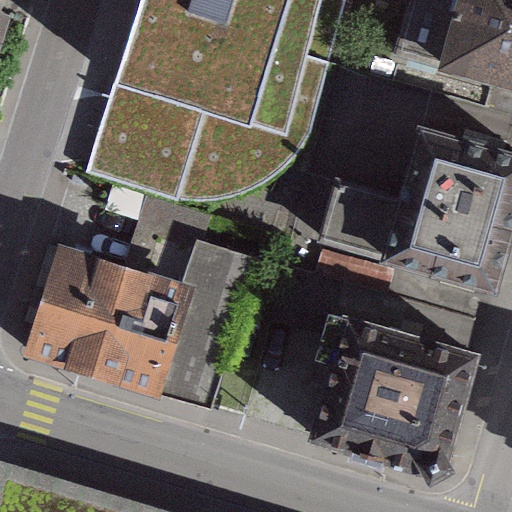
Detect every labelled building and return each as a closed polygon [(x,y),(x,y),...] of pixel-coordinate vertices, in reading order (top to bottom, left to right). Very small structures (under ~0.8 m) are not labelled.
[(130,0),(104,75),(81,137),(75,154),(221,197),(238,197),(251,195),(258,186),(267,173),(321,0),(130,0)] [(511,89),(511,0),(406,0),(390,54),(511,89)] [(490,299),(511,217),(511,157),(412,131),(390,202),(340,188),(325,250),(490,299)] [(72,254),(39,351),(208,407),(256,264),(220,252),(226,233),(159,211),(138,275),(72,254)] [(315,354),(334,360),(311,432),(425,467),(445,454),(476,358),(329,308),(315,354)] [(0,511),(129,511),(0,471),(0,511)]
